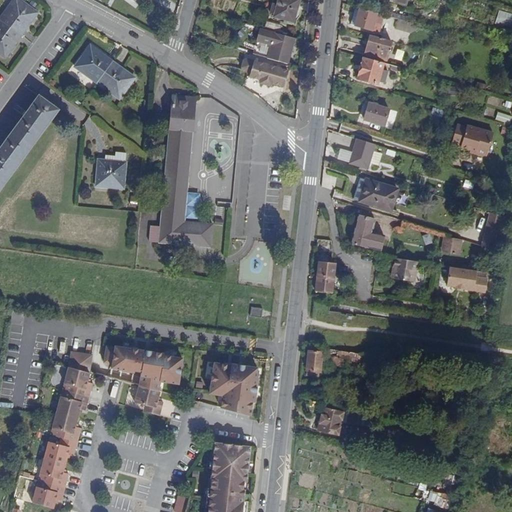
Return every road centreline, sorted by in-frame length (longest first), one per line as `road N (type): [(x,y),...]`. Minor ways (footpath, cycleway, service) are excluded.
road 1 (tertiary): [(313,157),(270,511)]
road 2 (residential): [(313,157),(172,59)]
road 3 (tertiary): [(329,0),(313,157)]
